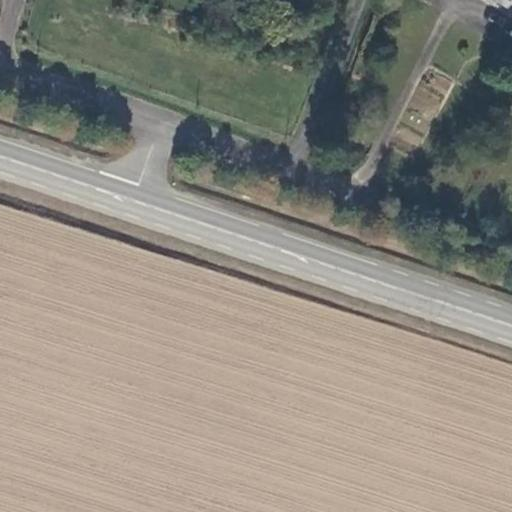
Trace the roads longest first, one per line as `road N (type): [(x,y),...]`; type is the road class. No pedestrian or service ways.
road 1 (primary): [(511,327),(131,201)]
road 2 (residential): [(353,192),(159,122)]
road 3 (residential): [(159,122),(0,63)]
road 4 (primary): [(131,201),(0,157)]
